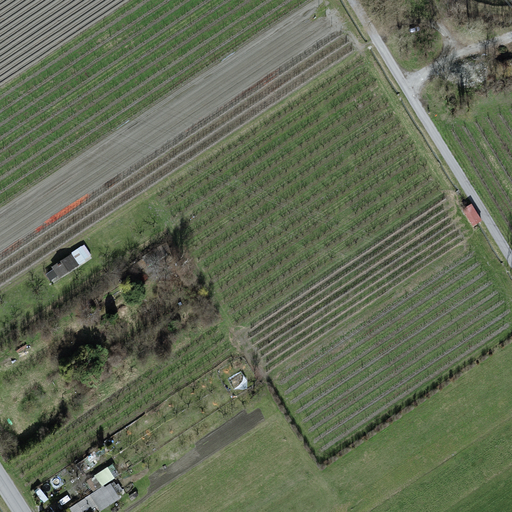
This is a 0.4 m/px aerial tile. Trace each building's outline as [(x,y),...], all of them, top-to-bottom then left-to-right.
[(480,220),(471,205),(464,209),(473,224),(480,220)] [(149,265),(166,254),(161,246),(144,257),(149,265)] [(91,257),(84,247),(53,267),(54,269),(47,274),(53,282),(91,257)] [(114,478),(107,468),(96,475),(103,485),(114,478)] [(101,509),(118,497),(110,485),(106,488),(104,486),(70,508),(72,511),(82,511),(82,510),(91,504),(93,507),(98,504),(101,509)]
